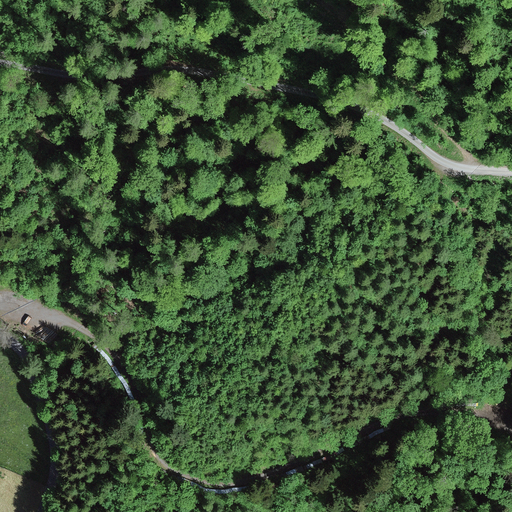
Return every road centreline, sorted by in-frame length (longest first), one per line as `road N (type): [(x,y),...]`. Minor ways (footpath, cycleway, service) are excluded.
road 1 (track): [(0,304),(29,305),(92,338),(135,392),(156,457),(180,476),(215,486),(281,476),(380,423),(432,411),(495,413),(511,427)]
road 2 (track): [(0,62),(91,77),(173,69),(255,82),(372,114),(450,165),(511,172)]
road 3 (track): [(478,170),(427,97),(321,0)]
road 4 (unclassified): [(41,511),(53,482),(52,432),(29,366),(0,333)]
